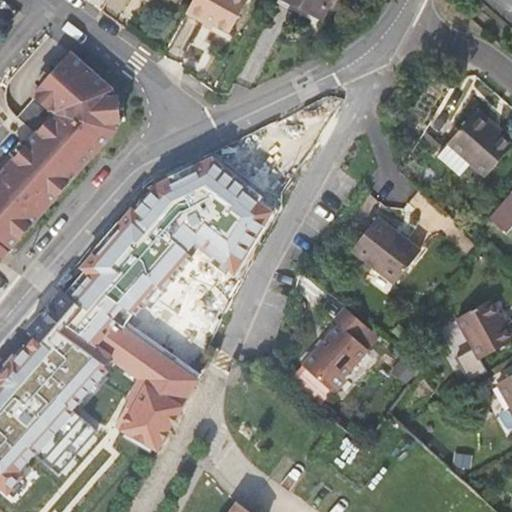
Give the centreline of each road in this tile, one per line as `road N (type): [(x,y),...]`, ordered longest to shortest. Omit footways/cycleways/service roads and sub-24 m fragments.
road 1 (tertiary): [(179,135),(358,60),(406,9)]
road 2 (tertiary): [(0,311),(179,135)]
road 3 (residential): [(179,135),(166,87),(53,0)]
road 4 (residential): [(406,9),(511,81)]
